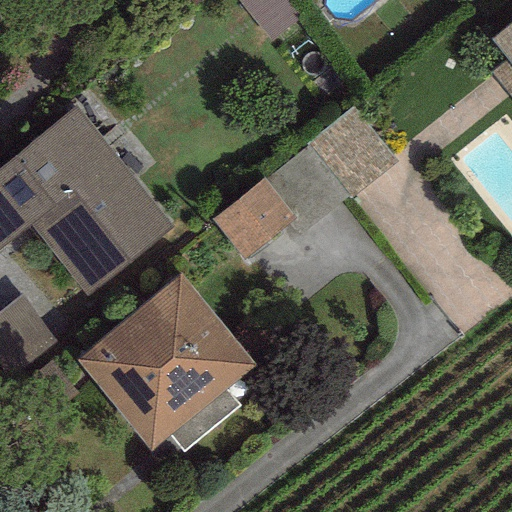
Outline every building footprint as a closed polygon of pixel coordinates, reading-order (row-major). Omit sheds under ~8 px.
[(511,53),(486,74),(511,106),(511,53)] [(262,154),(303,213),(393,150),(352,92),(262,154)] [(183,237),(88,111),(0,176),(0,265),(39,236),(91,305),(183,237)] [(305,225),(272,185),(219,228),(252,268),(305,225)] [(190,285),(86,370),(164,464),(268,379),(190,285)]
